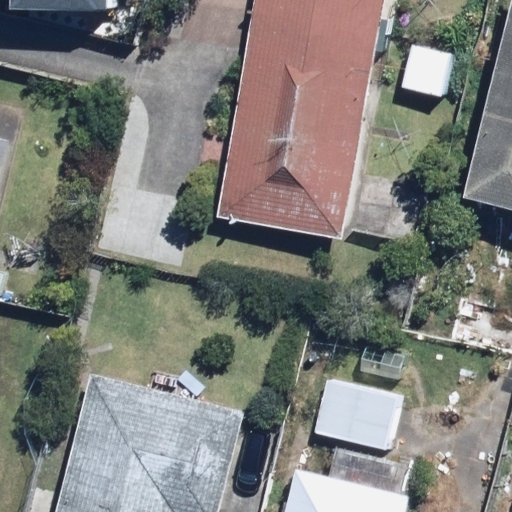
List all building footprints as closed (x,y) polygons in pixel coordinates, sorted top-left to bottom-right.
[(353,239),(390,0),(254,0),(221,218),(353,239)] [(511,0),(510,0),(465,201),(511,211),(511,0)] [(456,54),(404,46),(397,90),(448,99),(456,54)] [(0,133),(0,215),(17,137),(0,133)] [(224,511),(250,406),(91,373),(58,511),(224,511)] [(325,381),(312,431),(392,452),(405,402),(325,381)] [(333,479),(297,471),(286,511),(412,511),(423,470),(340,450),(333,479)]
